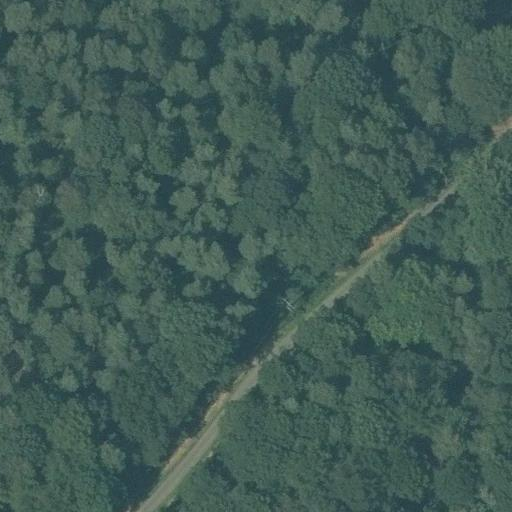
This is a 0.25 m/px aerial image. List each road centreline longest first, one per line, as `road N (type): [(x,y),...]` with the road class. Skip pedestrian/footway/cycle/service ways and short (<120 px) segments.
road 1 (unclassified): [(511,128),(292,332),(146,511)]
road 2 (track): [(292,332),(323,421),(401,511)]
